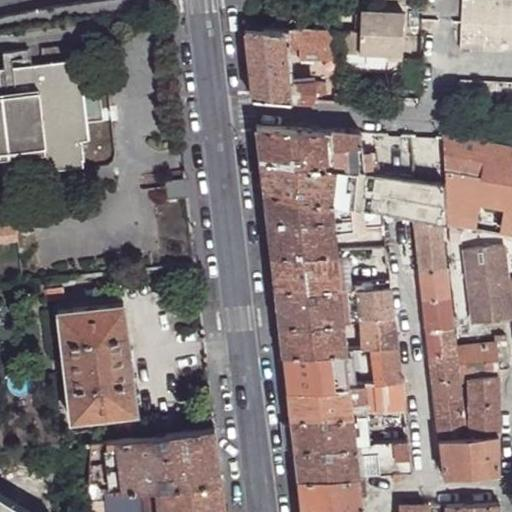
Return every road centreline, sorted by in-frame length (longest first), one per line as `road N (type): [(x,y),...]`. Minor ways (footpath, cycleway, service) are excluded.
road 1 (tertiary): [(214,109),(261,511)]
road 2 (residential): [(398,223),(426,485),(511,491)]
road 3 (residential): [(214,109),(444,119)]
